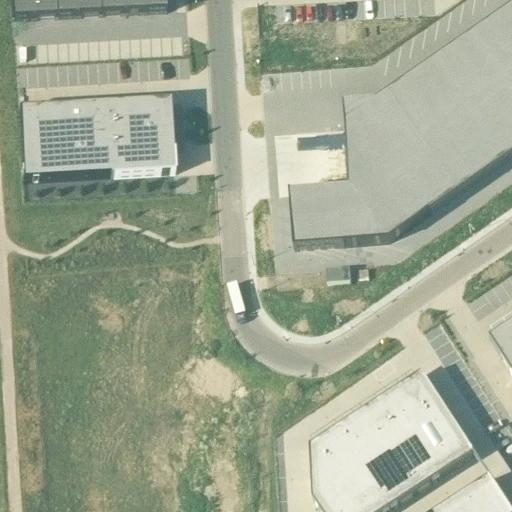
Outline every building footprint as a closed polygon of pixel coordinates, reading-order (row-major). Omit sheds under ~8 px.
[(165,0),(9,0),(11,25),(166,16),(165,0)] [(511,11),(376,106),(344,109),(351,193),(290,198),(295,254),(391,247),(511,162),(511,11)] [(171,105),(19,114),(23,185),(175,177),(171,105)] [(164,272),(129,274),(131,310),(155,308),(154,297),(166,296),(164,272)] [(352,287),(351,273),(327,275),(328,289),(352,287)] [(357,273),(358,283),(368,282),(368,273),(357,273)] [(511,337),(494,349),(511,376),(511,337)] [(318,511),(393,511),(475,458),(423,378),(310,452),(313,505),(318,511)] [(510,511),(490,482),(444,511),(510,511)]
